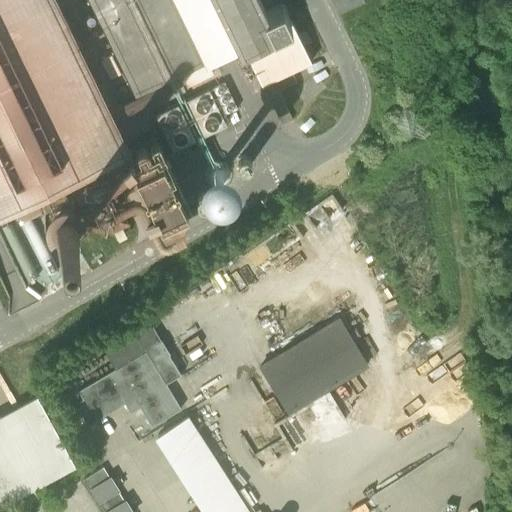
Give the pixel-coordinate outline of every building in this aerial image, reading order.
[(55,0),(0,0),(0,210),(128,149),(55,0)] [(88,0),(132,93),(203,59),(183,18),(186,16),(180,2),(177,4),(174,0),(88,0)] [(308,61),(278,0),(219,0),(226,13),(240,43),(260,84),(308,61)] [(331,0),(337,11),(360,0),(331,0)] [(240,43),(226,13),(213,19),(228,49),(240,43)] [(174,146),(196,135),(177,99),(156,110),(174,146)] [(232,182),(231,149),(196,150),(197,183),(232,182)] [(286,411),(370,366),(342,316),(259,361),(286,411)] [(154,323),(105,348),(116,368),(80,387),(96,417),(126,402),(130,411),(141,405),(150,423),(182,407),(168,380),(180,374),(154,323)] [(38,397),(0,417),(0,504),(74,464),(38,397)] [(84,397),(76,401),(87,422),(95,418),(84,397)] [(248,511),(194,410),(157,430),(201,511),(248,511)] [(102,467),(82,480),(89,491),(109,478),(102,467)] [(117,491),(98,504),(103,511),(108,511),(124,502),(117,491)]
